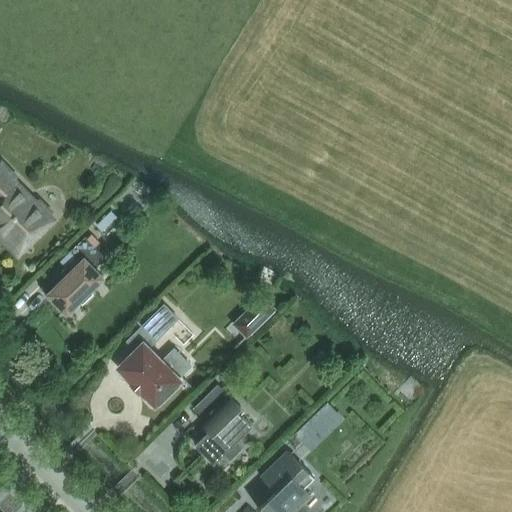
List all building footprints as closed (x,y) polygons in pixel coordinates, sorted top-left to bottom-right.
[(0,236),(17,254),(52,220),(47,215),(49,213),(38,202),(36,204),(12,180),(14,178),(0,163),(0,236)] [(48,294),(66,313),(79,300),(82,303),(92,294),(89,291),(102,278),(94,269),(105,258),(85,237),(70,252),(80,262),(48,294)] [(233,324),(246,337),(275,309),(262,296),(233,324)] [(173,347),(159,361),(147,349),(177,319),(163,305),(126,341),(136,351),(119,368),(154,403),(162,396),(164,399),(177,387),(174,384),(178,380),(177,379),(190,366),(173,347)] [(194,444),(213,463),(224,453),(230,459),(239,450),(233,443),(251,426),(237,411),(240,407),(217,384),(193,408),(202,418),(199,421),(208,430),(194,444)] [(312,418),(328,434),(342,420),(326,404),(312,418)] [(257,509),(260,511),(303,511),(304,511),(299,506),(310,495),(303,488),(314,478),(287,450),(260,477),(275,492),(257,509)]
